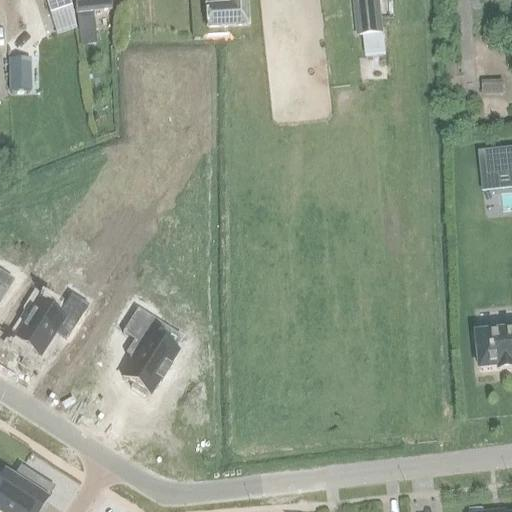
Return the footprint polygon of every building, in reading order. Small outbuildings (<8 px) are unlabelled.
[(33,0),(34,1),(37,0),(44,0),(49,16),(71,9),(68,0),(33,0)] [(107,0),(71,0),(73,18),(109,14),(107,0)] [(247,0),(227,0),(228,5),(204,6),(205,31),(249,29),(247,0)] [(352,0),(357,39),(363,39),(365,58),(386,56),(379,0),(352,0)] [(7,60),(7,92),(30,92),(30,60),(7,60)] [(457,68),(445,69),(446,90),(463,90),(463,76),(458,77),(457,68)] [(482,97),(503,97),(502,83),(481,84),(482,97)] [(511,149),(494,151),(496,177),(511,175),(511,149)] [(0,301),(9,288),(0,282),(0,301)] [(29,319),(13,345),(37,360),(52,336),(65,344),(88,308),(69,297),(56,318),(35,305),(27,318),(29,319)] [(117,331),(132,308),(116,298),(101,321),(117,331)] [(128,369),(116,388),(127,395),(125,398),(137,406),(139,403),(142,405),(151,390),(154,392),(163,379),(160,377),(170,361),(136,339),(143,329),(130,321),(116,342),(128,350),(119,364),(128,369)] [(511,333),(476,337),(480,373),(499,371),(499,373),(511,372),(511,333)] [(39,511),(46,502),(27,490),(35,477),(20,467),(12,480),(3,474),(2,476),(0,478),(0,511),(39,511)]
